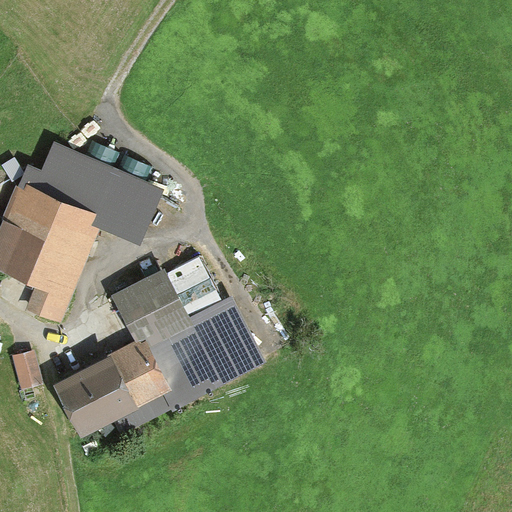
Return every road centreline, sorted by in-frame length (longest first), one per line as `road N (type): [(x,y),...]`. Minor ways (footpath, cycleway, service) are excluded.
road 1 (track): [(172,0),(83,143),(82,167),(112,208),(110,242),(82,318),(42,343)]
road 2 (track): [(76,511),(42,343)]
